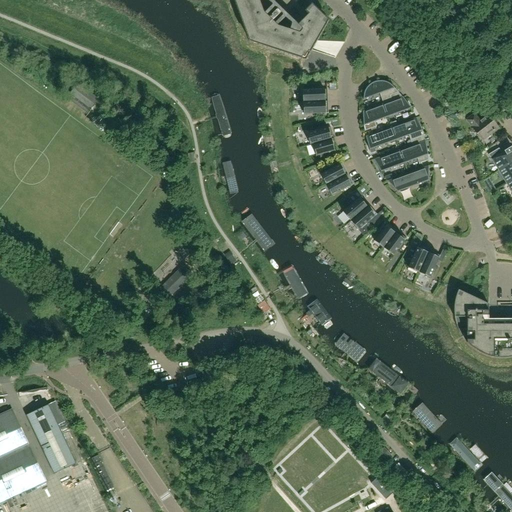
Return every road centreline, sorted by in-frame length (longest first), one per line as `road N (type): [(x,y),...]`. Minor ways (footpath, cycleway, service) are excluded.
road 1 (unclassified): [(454,511),(300,348),(264,332),(220,332),(0,375)]
road 2 (residential): [(361,31),(345,54),(343,99),(365,172),(413,222),(459,244),(482,241)]
road 3 (residential): [(361,31),(443,140),(482,241)]
